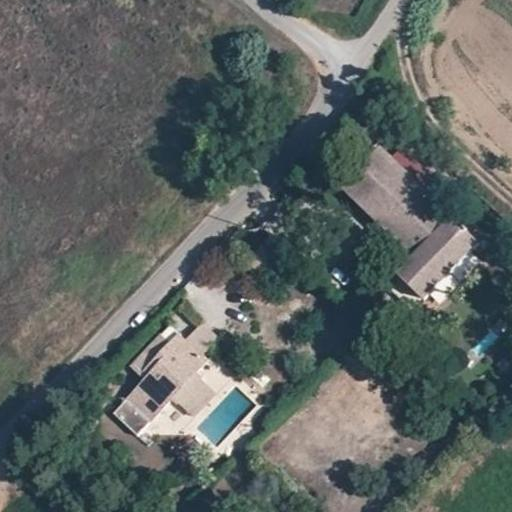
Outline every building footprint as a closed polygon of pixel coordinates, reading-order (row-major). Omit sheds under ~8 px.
[(384,135),(360,112),(340,134),(364,156),(384,135)] [(344,188),(415,259),(397,277),(425,304),(480,248),(383,150),(344,188)] [(248,265),(261,277),(285,252),(271,239),(248,265)] [(184,341),(200,356),(218,335),(203,321),(184,341)] [(147,382),(116,416),(137,434),(182,385),(204,405),(227,380),(200,356),(184,341),(171,328),(133,369),(147,382)] [(162,451),(191,416),(171,400),(143,435),(162,451)]
